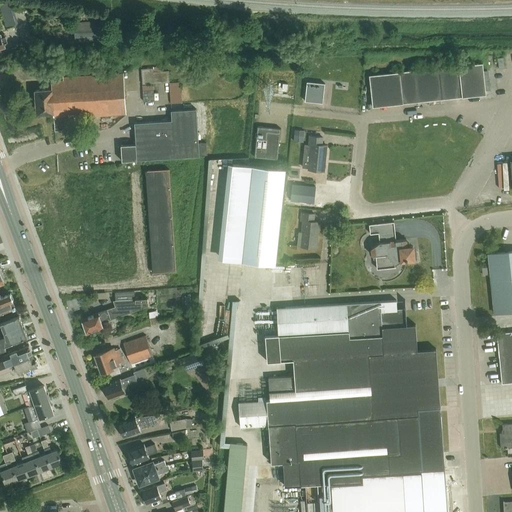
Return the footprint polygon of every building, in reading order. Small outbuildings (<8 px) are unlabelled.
[(9,0),(0,3),(7,27),(15,25),(14,19),(15,19),(9,0)] [(74,43),(80,42),(96,41),(95,22),(73,23),(74,43)] [(69,117),(126,114),(124,74),(114,74),(113,63),(103,64),(104,75),(60,78),(61,81),(52,82),(52,89),(35,90),(37,114),(53,113),(54,116),(69,115),(69,117)] [(439,68),(442,99),(486,95),(483,63),(439,68)] [(419,102),(442,99),(439,68),(416,70),(419,102)] [(403,104),(419,102),(416,70),(400,72),(403,104)] [(400,72),(370,75),(373,107),(403,104),(400,72)] [(323,102),(325,83),(307,81),(305,100),(323,102)] [(200,156),(208,155),(207,142),(199,143),(197,109),(172,110),(172,120),(135,123),(136,144),(121,145),(122,161),(200,156)] [(278,159),(281,129),(258,126),(255,157),(278,159)] [(295,130),(294,141),(303,142),(304,131),(295,130)] [(323,137),(310,135),(309,144),(312,144),(309,169),(324,171),(327,145),(322,144),(323,137)] [(275,268),(285,171),(252,168),(242,264),(275,268)] [(169,169),(147,171),(153,273),(175,271),(169,169)] [(330,194),(331,183),(321,182),(320,193),(330,194)] [(292,184),(291,201),(314,204),(315,187),(292,184)] [(332,196),(342,196),(342,188),(332,188),(332,196)] [(297,246),(301,246),(316,248),(319,222),(314,221),(315,213),(302,212),(301,220),(304,220),(302,232),(299,232),(297,246)] [(396,240),(394,222),(369,224),(370,234),(379,233),(380,242),(371,248),(372,255),(373,255),(373,258),(374,259),(375,260),(376,261),(377,269),(395,267),(395,265),(402,260),(414,258),(413,246),(409,247),(409,245),(408,242),(406,241),(406,239),(396,240)] [(495,313),(511,311),(511,250),(489,253),(495,313)] [(134,291),(115,293),(116,301),(133,299),(133,295),(134,295),(134,291)] [(0,314),(16,308),(13,301),(14,300),(11,293),(1,297),(0,295),(0,314)] [(115,306),(108,309),(107,309),(82,318),(87,333),(104,327),(101,320),(110,317),(111,319),(148,306),(148,298),(133,299),(116,301),(113,301),(115,306)] [(278,335),(266,336),(267,364),(280,363),(293,362),(294,362),(369,357),(406,355),(417,354),(417,351),(415,325),(406,326),(405,309),(397,309),(396,300),(380,301),(346,303),(277,308),(278,335)] [(5,345),(27,336),(19,316),(0,323),(0,350),(6,348),(5,345)] [(511,331),(497,333),(502,383),(511,381),(511,331)] [(154,356),(147,335),(126,342),(133,363),(154,356)] [(0,352),(0,358),(1,358),(2,362),(4,366),(33,355),(29,345),(4,356),(2,352),(0,352)] [(114,350),(113,348),(96,354),(96,356),(94,357),(96,364),(99,363),(102,372),(107,370),(109,376),(121,372),(118,365),(119,365),(118,363),(124,360),(120,348),(114,350)] [(187,371),(211,362),(206,349),(182,358),(187,371)] [(270,400),(240,402),(240,403),(240,405),(241,427),(241,429),(269,427),(398,419),(417,417),(417,408),(441,406),(438,362),(437,349),(417,351),(417,354),(406,355),(369,357),(294,362),(296,391),(270,392),(270,395),(270,400)] [(2,362),(0,363),(0,373),(15,368),(18,374),(37,366),(36,364),(38,364),(36,358),(35,359),(33,355),(4,366),(2,362)] [(229,446),(226,511),(244,511),(247,442),(229,441),(230,383),(241,384),(241,377),(259,377),(259,369),(262,369),(262,361),(251,361),(251,370),(254,370),(253,374),(248,373),(248,365),(228,364),(226,446),(229,446)] [(134,373),(135,375),(104,386),(108,398),(120,394),(120,395),(125,394),(125,392),(130,390),(128,385),(148,378),(145,369),(134,373)] [(294,375),(268,377),(269,392),(295,390),(295,375),(294,375)] [(26,385),(13,389),(15,395),(26,392),(30,406),(49,399),(44,386),(30,390),(28,391),(26,385)] [(32,420),(25,423),(27,429),(28,432),(41,427),(40,424),(38,418),(40,418),(54,413),(49,399),(30,406),(28,406),(32,420)] [(496,418),(511,416),(511,399),(495,401),(496,418)] [(441,406),(417,408),(417,417),(420,453),(421,469),(428,469),(445,468),(441,406)] [(140,426),(147,423),(145,417),(137,418),(136,417),(119,423),(121,429),(120,429),(122,435),(123,435),(124,436),(141,430),(140,426)] [(398,419),(269,427),(272,462),(272,463),(284,463),(285,486),(301,485),(302,488),(333,486),(334,486),(363,484),(363,476),(421,473),(421,469),(420,453),(417,417),(398,419)] [(187,418),(170,421),(172,430),(186,427),(187,418)] [(511,423),(502,424),(503,433),(500,433),(501,448),(511,447),(511,423)] [(49,425),(38,429),(40,436),(52,432),(50,428),(49,425)] [(187,430),(172,433),(173,439),(189,436),(187,430)] [(47,454),(41,456),(38,451),(35,443),(31,445),(41,471),(52,467),(47,454)] [(148,455),(158,451),(155,444),(145,447),(144,444),(128,450),(132,463),(149,457),(148,455)] [(29,476),(41,471),(31,445),(26,447),(31,460),(24,462),(29,476)] [(47,454),(52,467),(63,463),(58,450),(47,454)] [(192,460),(202,459),(204,458),(203,450),(191,451),(192,460)] [(192,460),(193,471),(203,469),(202,459),(192,460)] [(137,476),(166,465),(164,461),(154,464),(153,461),(147,464),(146,463),(141,465),(134,468),(137,476)] [(18,480),(29,476),(24,462),(13,467),(18,480)] [(168,464),(166,465),(137,476),(140,484),(147,481),(147,482),(153,481),(152,480),(159,477),(158,474),(170,470),(168,464)] [(7,484),(18,480),(13,467),(1,471),(7,484)] [(363,484),(334,486),(335,511),(431,511),(430,497),(429,476),(428,469),(421,469),(421,473),(363,476),(363,484)] [(445,475),(429,476),(430,497),(446,497),(445,475)] [(160,492),(167,489),(165,483),(142,491),(147,503),(162,498),(160,492)] [(198,492),(196,485),(176,491),(178,498),(198,492)] [(190,504),(188,496),(173,501),(175,509),(190,504)] [(446,511),(446,497),(430,497),(431,511),(446,511)]
